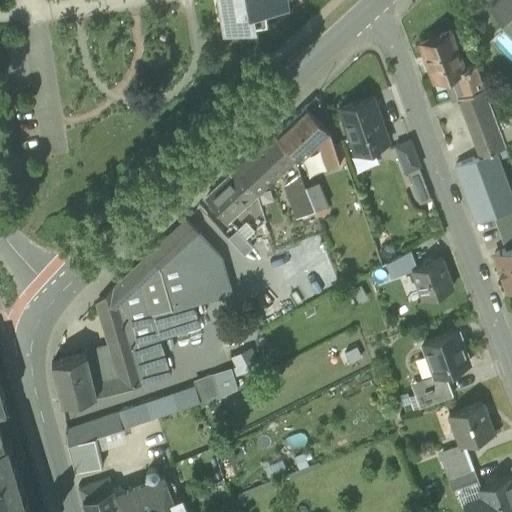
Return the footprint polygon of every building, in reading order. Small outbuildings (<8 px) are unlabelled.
[(220,0),(224,24),(253,20),(253,19),(267,17),(264,2),(278,0),(220,0)] [(501,17),(511,29),(511,0),(497,0),(490,6),(493,9),(490,11),(498,19),(501,17)] [(449,75),(457,96),(459,95),(484,85),(475,63),(464,67),(455,42),(456,42),(451,30),(439,34),(439,35),(420,42),(434,81),(449,75)] [(455,164),(476,221),(493,215),(511,207),(511,196),(495,150),(506,146),(504,141),(499,128),(495,116),(484,85),(459,95),(481,155),(455,164)] [(338,107),(355,153),(389,142),(372,95),(338,107)] [(306,105),(321,122),(329,115),(325,106),(316,96),(306,105)] [(278,131),(301,157),(319,140),(329,130),(321,122),(306,105),(278,131)] [(511,110),(495,116),(499,128),(511,123),(511,110)] [(511,138),(511,123),(499,128),(504,141),(511,138)] [(319,146),(326,167),(340,162),(329,130),(319,140),(320,146),(319,146)] [(207,197),(228,219),(257,192),(294,158),(273,135),(236,170),(207,197)] [(405,170),(407,169),(418,165),(419,165),(410,140),(396,145),(405,170)] [(426,186),(418,165),(407,169),(415,190),(426,186)] [(296,218),(315,210),(305,186),(301,174),(285,186),(296,218)] [(319,181),(305,186),(315,210),(329,205),(319,181)] [(511,207),(493,215),(498,228),(511,223),(511,207)] [(185,218),(147,254),(160,268),(172,308),(179,306),(192,302),(230,291),(220,256),(185,218)] [(245,239),(257,229),(252,224),(248,219),(237,229),(245,239)] [(256,220),(252,224),(257,229),(261,225),(256,220)] [(511,246),(511,223),(498,228),(506,249),(511,246)] [(228,237),(244,255),(253,247),(245,239),(237,229),(228,237)] [(495,253),(508,291),(511,289),(511,246),(506,249),(495,253)] [(389,262),(394,276),(412,269),(412,268),(417,266),(411,250),(389,262)] [(157,334),(157,335),(161,334),(154,313),(172,308),(160,268),(147,254),(126,274),(139,288),(153,335),(157,334)] [(412,269),(423,298),(452,287),(441,257),(417,266),(412,268),(412,269)] [(98,301),(110,343),(115,362),(134,357),(141,382),(169,375),(158,336),(157,335),(157,334),(153,335),(139,288),(126,274),(98,301)] [(368,299),(360,285),(349,291),(356,305),(368,299)] [(199,324),(192,302),(179,306),(186,327),(199,324)] [(179,306),(172,308),(154,313),(161,334),(157,335),(158,336),(186,327),(179,306)] [(436,374),(436,375),(444,372),(468,363),(455,330),(424,341),(436,374)] [(86,352),(90,369),(115,362),(110,343),(84,350),(85,352),(86,352)] [(231,368),(234,377),(261,363),(251,346),(231,357),(236,366),(231,368)] [(51,361),(61,402),(96,393),(90,369),(86,352),(85,352),(51,361)] [(134,357),(115,362),(90,369),(96,393),(141,382),(134,357)] [(200,401),(201,406),(237,388),(234,377),(231,368),(193,380),(195,386),(200,401)] [(436,375),(436,374),(411,383),(415,393),(447,381),(444,372),(436,375)] [(415,393),(420,407),(452,395),(447,381),(415,393)] [(66,429),(68,443),(96,435),(123,426),(200,401),(195,386),(66,429)] [(449,413),(461,444),(493,432),(481,401),(449,413)] [(0,511),(30,511),(8,435),(5,436),(0,420),(0,511)] [(123,426),(96,435),(99,449),(124,441),(123,426)] [(68,443),(75,471),(103,463),(99,449),(96,435),(68,443)] [(448,477),(452,476),(473,469),(465,448),(441,457),(448,477)] [(139,511),(168,501),(173,499),(173,498),(164,475),(158,477),(159,472),(157,469),(152,467),(148,469),(146,473),(146,477),(145,477),(146,480),(147,483),(128,490),(129,494),(131,501),(119,505),(116,498),(110,475),(79,486),(86,511),(139,511)] [(473,468),(473,469),(452,476),(457,489),(478,481),(473,468)] [(466,503),(468,511),(511,511),(511,481),(510,476),(480,487),(479,487),(483,497),(466,503)] [(127,487),(128,490),(147,483),(146,480),(127,487)] [(480,487),(478,481),(457,489),(462,504),(466,503),(483,497),(479,487),(480,487)] [(129,494),(116,498),(119,505),(131,501),(129,494)] [(188,511),(182,495),(173,498),(173,499),(178,511),(188,511)] [(178,511),(173,499),(168,501),(172,511),(178,511)] [(172,511),(168,501),(139,511),(172,511)]
